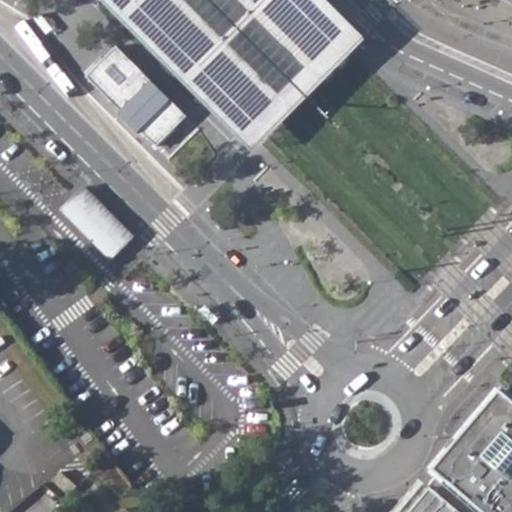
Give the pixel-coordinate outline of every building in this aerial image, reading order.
[(325,0),(103,0),(241,138),(253,150),(262,159),(374,49),(325,0)] [(38,15),(34,17),(46,33),(54,27),(42,11),(38,15)] [(187,117),(117,47),(86,77),(120,112),(117,115),(137,134),(139,131),(156,147),(187,117)] [(84,188),(62,210),(111,259),(134,237),(84,188)] [(204,305),(198,310),(211,324),(217,318),(204,305)] [(511,511),(511,397),(509,395),(438,476),(443,480),(433,492),(429,488),(407,511),(511,511)]
